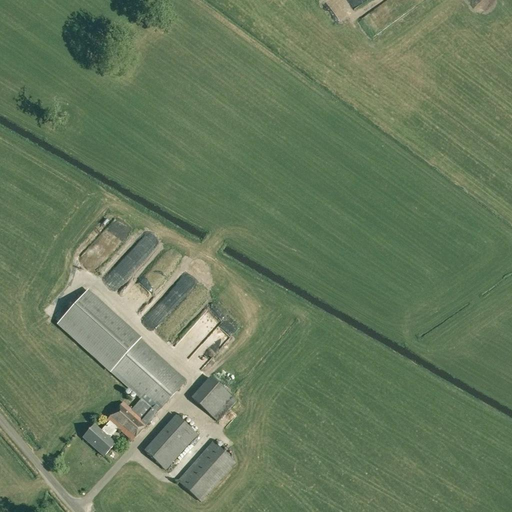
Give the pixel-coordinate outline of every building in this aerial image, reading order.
[(365,21),(378,35),(388,26),(375,12),(365,21)] [(111,232),(119,240),(128,232),(120,224),(111,232)] [(79,251),(87,257),(90,254),(102,263),(118,243),(103,231),(98,237),(93,233),(79,251)] [(128,253),(137,262),(141,258),(143,261),(158,246),(147,235),(128,253)] [(174,310),(192,289),(182,279),(188,272),(181,266),(156,294),(174,310)] [(83,438),(103,457),(115,444),(109,439),(117,430),(118,431),(119,430),(132,441),(185,382),(139,340),(141,338),(88,290),(57,325),(109,372),(110,371),(141,399),(131,410),(123,403),(106,420),(109,423),(101,432),(94,425),(83,438)] [(56,312),(62,305),(58,301),(52,308),(56,312)] [(198,361),(201,370),(207,364),(206,361),(217,351),(215,352),(241,329),(229,317),(214,331),(204,320),(204,319),(173,346),(175,353),(179,358),(183,355),(185,360),(190,358),(189,356),(201,351),(205,355),(198,361)] [(191,399),(218,423),(237,402),(210,377),(191,399)] [(145,453),(165,470),(197,435),(177,417),(145,453)] [(178,482),(200,502),(235,463),(212,443),(178,482)]
